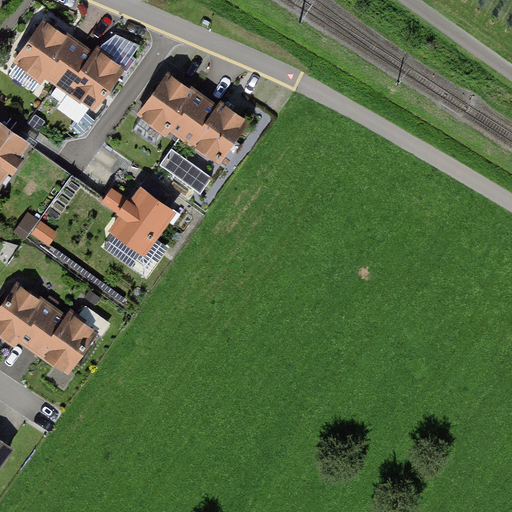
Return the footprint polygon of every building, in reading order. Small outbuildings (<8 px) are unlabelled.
[(86,45),(46,19),(18,61),(59,87),(86,45)] [(126,70),(86,45),(59,87),(99,113),(126,70)] [(208,96),(169,71),(141,114),(180,139),(208,96)] [(247,122),(208,96),(180,139),(219,165),(247,122)] [(0,188),(5,192),(37,145),(0,120),(0,188)] [(204,191),(216,175),(176,145),(164,161),(204,191)] [(115,184),(105,198),(119,208),(129,194),(115,184)] [(148,255),(179,209),(143,185),(112,230),(148,255)] [(0,310),(0,334),(26,354),(58,310),(20,283),(0,310)] [(26,354),(64,381),(96,338),(58,310),(26,354)] [(0,469),(15,449),(0,438),(0,469)]
